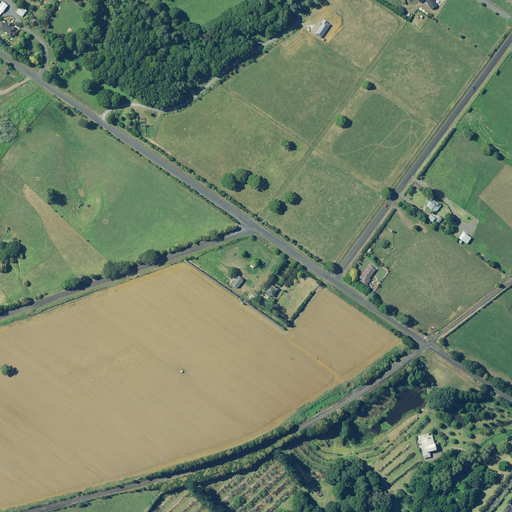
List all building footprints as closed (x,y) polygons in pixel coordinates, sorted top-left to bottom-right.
[(0,4),(0,14),(1,13),(2,13),(8,5),(3,1),(0,4)] [(26,12),(20,8),(16,12),(22,17),(26,12)] [(14,26),(13,27),(11,26),(12,25),(9,23),(8,25),(2,22),(0,25),(0,28),(8,34),(7,35),(12,37),(13,35),(16,36),(18,31),(16,30),(17,28),(14,26)] [(441,205),(431,198),(426,206),(436,213),(441,205)] [(469,235),(464,232),(459,238),(467,244),(471,238),(468,236),(469,235)] [(376,270),(368,265),(360,278),(362,280),(361,281),(367,285),(371,280),(370,279),(376,270)] [(244,280),(239,276),(233,284),(238,288),(244,280)] [(271,286),(264,295),(268,297),(270,298),(271,296),(273,297),(278,290),(271,286)] [(429,436),(429,433),(418,436),(419,440),(418,440),(420,448),(421,448),(424,459),(431,457),(429,452),(436,450),(432,435),(429,436)]
